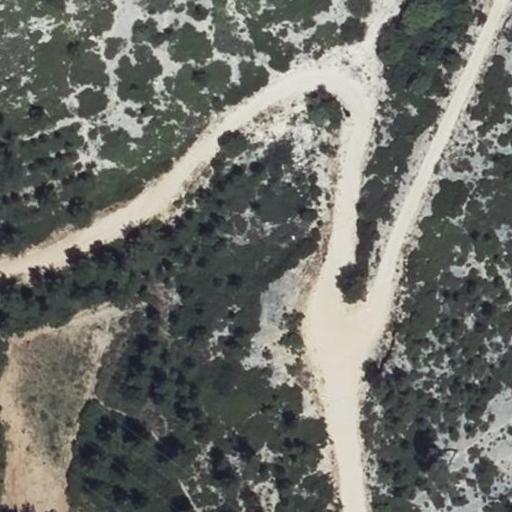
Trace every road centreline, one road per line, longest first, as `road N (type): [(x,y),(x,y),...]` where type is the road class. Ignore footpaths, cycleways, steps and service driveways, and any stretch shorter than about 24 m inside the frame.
road 1 (track): [(0,266),(111,229),(243,120),(307,79),(344,85),(352,132),(340,227),(343,350)]
road 2 (track): [(343,350),(373,318),(505,0)]
road 3 (track): [(360,511),(343,350)]
